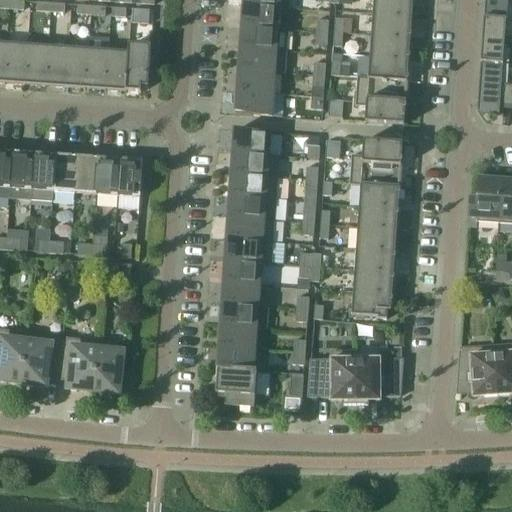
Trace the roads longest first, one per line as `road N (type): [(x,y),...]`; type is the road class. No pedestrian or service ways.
road 1 (residential): [(158,438),(177,146),(165,119)]
road 2 (residential): [(435,442),(455,168),(472,141)]
road 3 (residential): [(158,438),(435,442)]
road 4 (residential): [(0,108),(165,119)]
road 5 (residential): [(0,421),(158,438)]
road 6 (residential): [(472,141),(459,115),(469,0)]
road 7 (residential): [(165,119),(180,97),(187,0)]
